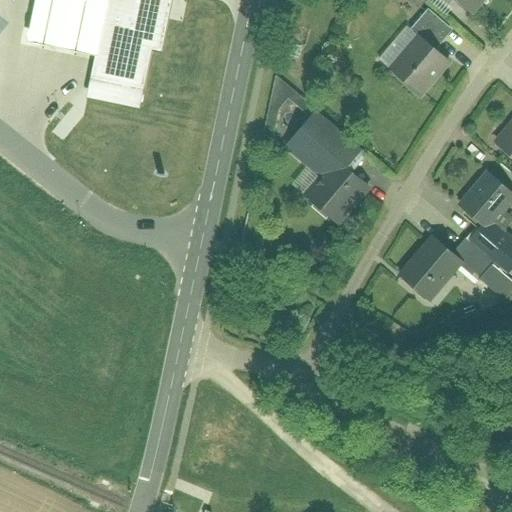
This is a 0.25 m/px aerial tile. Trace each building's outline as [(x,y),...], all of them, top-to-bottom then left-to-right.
[(93,64),(89,81),(142,91),(150,48),(161,50),(171,0),(29,0),(20,50),(93,64)] [(482,0),(462,0),(473,10),(482,0)] [(432,16),(390,68),(430,101),(456,69),(435,52),(451,32),(432,16)] [(324,168),(303,194),(348,229),(375,195),(339,166),(358,143),(327,118),(302,150),(324,168)] [(511,133),(499,149),(511,159),(511,133)] [(511,271),(511,268),(494,254),(507,239),(491,225),(511,200),(511,189),(489,170),(461,204),(474,215),(449,244),(443,239),(406,284),(432,305),(465,266),(476,276),(495,291),(511,271)]
